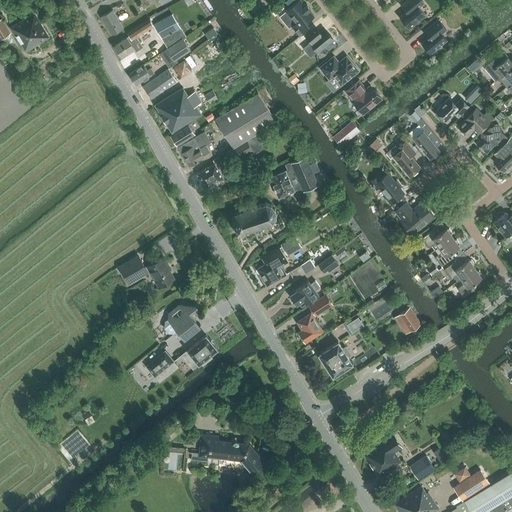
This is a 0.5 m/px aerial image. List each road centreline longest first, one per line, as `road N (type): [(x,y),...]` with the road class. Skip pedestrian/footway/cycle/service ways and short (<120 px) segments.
road 1 (tertiary): [(316,420),(73,0)]
road 2 (tertiary): [(316,420),(511,288)]
road 3 (residential): [(325,0),(384,79),(412,57),(368,0)]
road 4 (residential): [(511,286),(465,218),(496,195)]
